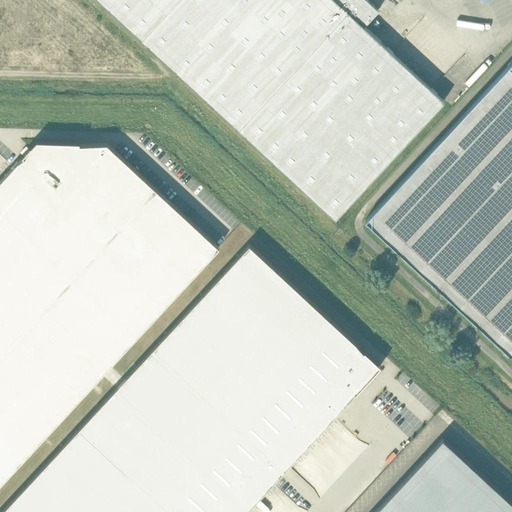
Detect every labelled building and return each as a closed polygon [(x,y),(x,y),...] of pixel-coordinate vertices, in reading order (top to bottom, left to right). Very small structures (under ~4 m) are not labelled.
[(100,0),(335,218),(444,100),(364,25),(379,9),(368,0),(100,0)] [(511,60),(365,219),(511,355),(511,60)] [(0,483),(220,246),(108,143),(90,144),(80,144),(80,141),(38,140),(24,155),(25,157),(19,161),(0,181),(0,483)] [(242,511),(380,364),(249,243),(0,511),(242,511)] [(511,511),(511,500),(443,437),(373,511),(511,511)]
